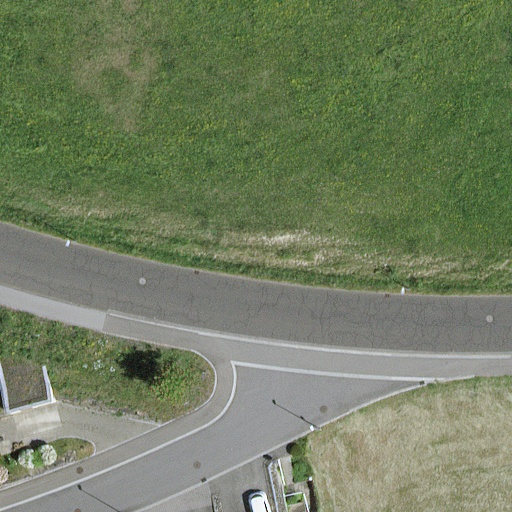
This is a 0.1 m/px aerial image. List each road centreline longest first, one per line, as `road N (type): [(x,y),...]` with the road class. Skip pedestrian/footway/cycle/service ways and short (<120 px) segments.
road 1 (residential): [(0,261),(356,331)]
road 2 (residential): [(356,331),(266,413),(47,511)]
road 3 (residential): [(356,331),(511,325)]
